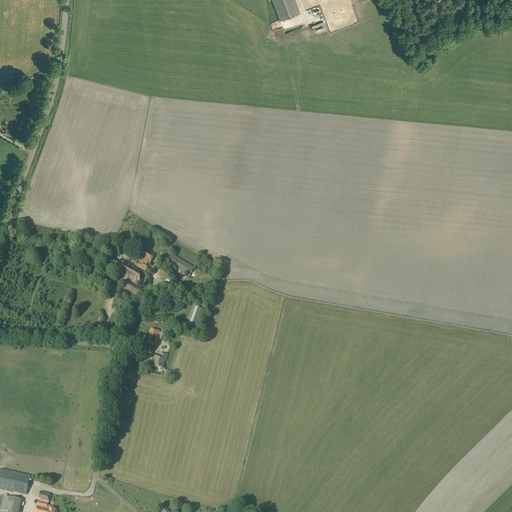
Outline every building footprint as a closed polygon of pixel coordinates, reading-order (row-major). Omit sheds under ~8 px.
[(272,0),(280,21),(300,13),(295,0),(272,0)] [(4,134),(14,139),(16,134),(6,129),(4,134)] [(137,266),(146,272),(150,266),(147,265),(148,264),(150,265),(155,255),(142,247),(137,257),(140,259),(137,263),(139,264),(137,266)] [(189,276),(194,269),(165,251),(165,252),(163,251),(159,257),(161,259),(189,276)] [(114,270),(121,274),(126,265),(118,261),(114,270)] [(120,276),(129,281),(136,268),(127,263),(126,265),(121,274),(120,276)] [(129,281),(138,286),(145,273),(136,268),(129,281)] [(121,292),(139,303),(144,294),(126,283),(121,292)] [(188,330),(194,332),(202,309),(196,307),(188,330)] [(146,344),(156,347),(161,333),(151,329),(146,344)] [(158,369),(162,370),(164,362),(166,362),(167,355),(161,354),(161,357),(155,355),(153,362),(155,362),(154,367),(158,368),(158,369)] [(0,489),(26,496),(27,491),(30,477),(0,469),(0,489)] [(54,511),(55,510),(50,509),(50,507),(48,506),(50,495),(40,492),(35,511),(54,511)] [(0,506),(0,511),(3,511),(19,511),(22,501),(2,496),(0,506)]
